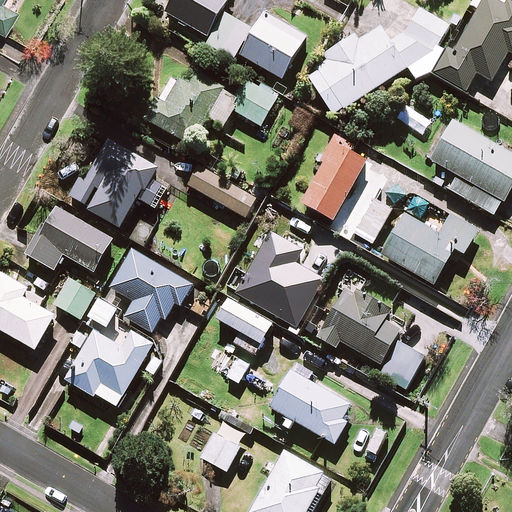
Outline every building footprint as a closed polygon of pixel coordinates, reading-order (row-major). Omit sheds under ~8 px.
[(0,0),(0,33),(3,35),(15,13),(0,3),(0,0)] [(232,0),(176,0),(168,15),(212,39),(208,47),(236,62),(240,56),(285,81),(309,38),(267,15),(257,33),(224,15),(232,0)] [(329,57),(332,62),(322,68),(325,73),(313,81),(339,117),(410,70),(419,82),(432,78),(447,52),(439,48),(451,27),(401,0),(373,0),(360,24),(357,39),(329,57)] [(511,0),(486,0),(456,53),(451,51),(436,77),(467,95),(479,75),(494,84),(511,54),(511,0)] [(242,93),(201,72),(193,89),(174,79),(151,126),(196,148),(210,121),(227,130),(235,114),(264,128),(279,98),(247,82),(242,93)] [(511,195),(511,155),(448,119),(426,159),(459,177),(451,191),(499,218),(511,195)] [(356,149),(340,140),(304,205),(337,224),(370,164),(353,155),(356,149)] [(163,170),(114,141),(88,184),(82,180),(71,200),(123,231),(141,201),(157,211),(170,191),(156,182),(163,170)] [(258,201),(202,169),(191,188),(248,220),(258,201)] [(394,212),(376,203),(357,237),(375,246),(394,212)] [(116,242),(59,208),(30,257),(58,273),(67,257),(97,275),(116,242)] [(480,234),(452,218),(442,237),(406,217),(383,258),(437,288),(458,252),(467,257),(480,234)] [(196,285),(133,253),(114,291),(137,303),(128,320),(161,337),(177,306),(183,309),(196,285)] [(31,292),(5,276),(0,284),(0,330),(39,353),(58,319),(26,301),(31,292)] [(98,296),(73,281),(57,306),(82,322),(98,296)] [(392,315),(352,291),(322,340),(339,351),(344,344),(383,368),(404,333),(387,323),(392,315)] [(275,327),(225,299),(214,318),(241,334),(235,345),(258,358),(275,327)] [(119,311),(104,302),(88,327),(88,332),(97,333),(104,337),(119,311)] [(157,347),(135,335),(126,351),(98,335),(69,383),(98,399),(105,387),(126,399),(157,347)] [(426,359),(403,346),(389,372),(412,385),(426,359)] [(276,382),(226,352),(215,370),(239,385),(242,380),(268,396),(276,382)] [(289,419),(284,427),(292,432),(297,424),(338,447),(350,425),(347,423),(355,408),(310,383),(314,375),(300,367),(275,411),(289,419)] [(242,451),(217,436),(204,459),(229,474),(242,451)] [(312,511),(322,496),(325,498),(335,480),(289,454),(256,511),(312,511)]
